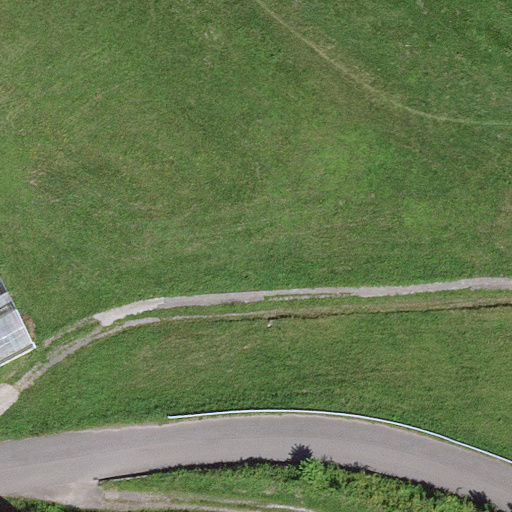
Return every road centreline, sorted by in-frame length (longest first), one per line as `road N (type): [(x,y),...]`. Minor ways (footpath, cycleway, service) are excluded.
road 1 (track): [(0,396),(69,340),(117,319),(178,307),(511,307)]
road 2 (residential): [(511,491),(419,462),(306,442),(0,477)]
road 3 (track): [(20,473),(119,507),(265,511)]
